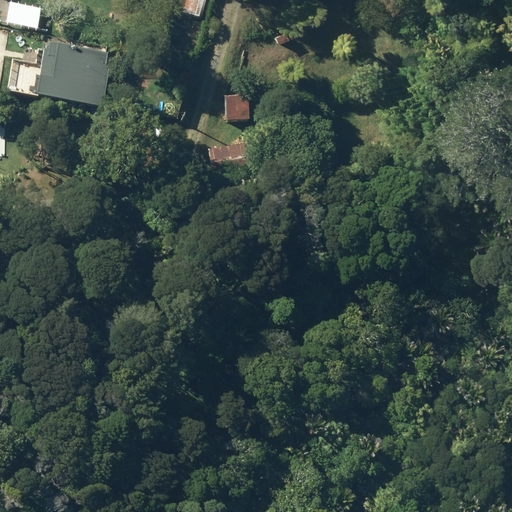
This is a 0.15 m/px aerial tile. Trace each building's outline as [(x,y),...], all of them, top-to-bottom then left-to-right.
[(197,17),(201,0),(181,0),(179,12),(197,17)] [(143,48),(168,55),(173,32),(149,26),(143,48)] [(97,107),(105,65),(96,63),(97,59),(101,59),(103,51),(44,41),(41,54),(36,54),(28,94),(97,107)] [(397,73),(398,52),(379,51),(378,73),(397,73)] [(240,95),(221,95),(222,107),(241,107),(240,95)] [(137,122),(137,138),(148,138),(148,122),(137,122)] [(249,142),(201,148),(206,180),(252,174),(249,142)]
